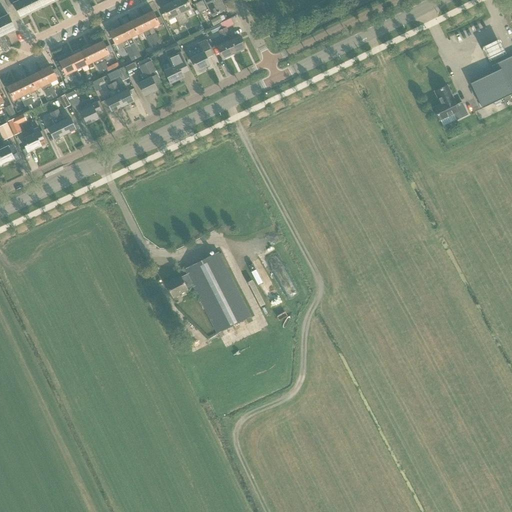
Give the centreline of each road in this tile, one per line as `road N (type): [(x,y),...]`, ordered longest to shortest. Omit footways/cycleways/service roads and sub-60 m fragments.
road 1 (tertiary): [(0,212),(276,78)]
road 2 (residential): [(0,191),(268,62)]
road 3 (tertiary): [(276,78),(439,0)]
road 4 (residential): [(122,0),(25,45),(17,64),(0,71)]
road 5 (residential): [(399,0),(268,62)]
